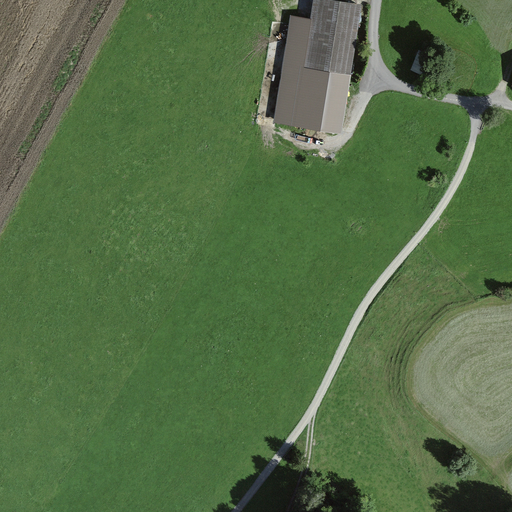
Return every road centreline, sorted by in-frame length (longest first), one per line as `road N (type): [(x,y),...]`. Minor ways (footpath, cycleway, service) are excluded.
road 1 (track): [(238,511),(313,411),(364,304),(444,202),(465,161),(477,105)]
road 2 (unclassified): [(477,105),(399,87),(385,74),(373,52),(376,0)]
